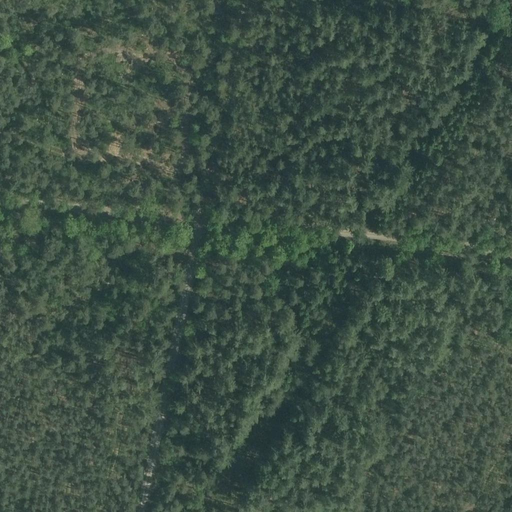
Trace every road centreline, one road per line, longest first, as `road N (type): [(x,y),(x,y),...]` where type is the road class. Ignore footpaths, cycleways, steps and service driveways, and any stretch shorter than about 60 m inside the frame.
road 1 (track): [(199,220),(511,256)]
road 2 (track): [(199,220),(139,511)]
road 3 (track): [(199,220),(0,203)]
